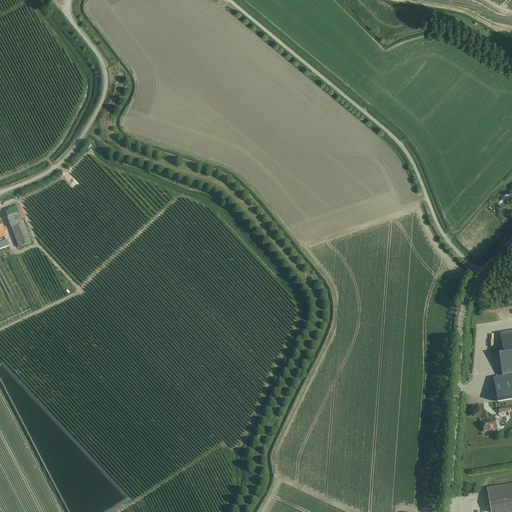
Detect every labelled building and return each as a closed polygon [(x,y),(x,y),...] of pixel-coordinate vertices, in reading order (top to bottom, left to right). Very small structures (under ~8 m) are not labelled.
[(18,248),(31,244),(24,224),(11,229),(18,248)] [(511,333),(500,335),(503,355),(499,356),(502,378),(493,379),(497,402),(511,399),(511,333)] [(490,422),(482,424),(483,425),(482,426),(482,428),(483,429),(484,432),(497,430),(495,420),(490,421),(490,422)] [(488,497),(511,493),(511,485),(486,490),(488,497)] [(490,511),(506,511),(511,511),(511,493),(488,497),(490,511)]
